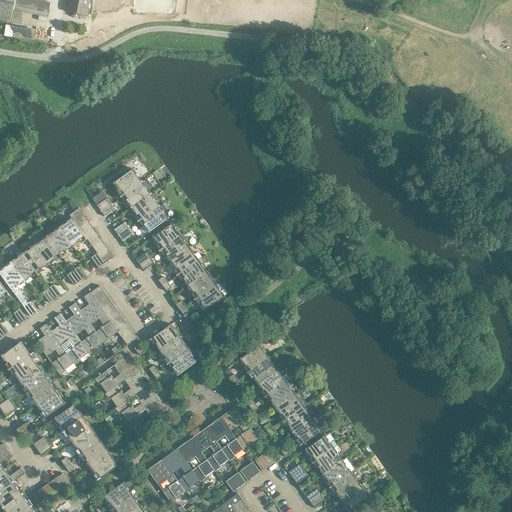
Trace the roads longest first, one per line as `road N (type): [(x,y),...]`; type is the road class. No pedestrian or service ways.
road 1 (residential): [(124,258),(170,310),(147,335),(102,274)]
road 2 (track): [(511,72),(478,44),(351,0)]
road 3 (residential): [(0,347),(102,274)]
